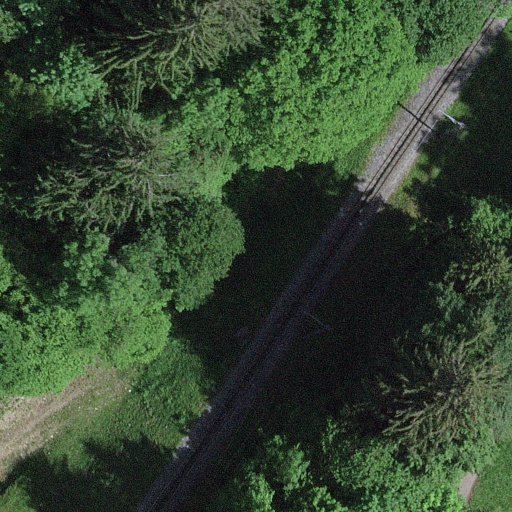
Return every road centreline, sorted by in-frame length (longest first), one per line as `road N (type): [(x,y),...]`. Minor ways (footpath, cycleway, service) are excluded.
road 1 (track): [(445,511),(511,359)]
road 2 (track): [(132,0),(0,63)]
